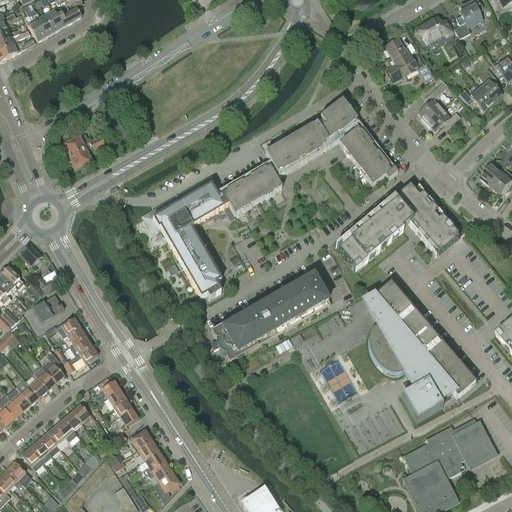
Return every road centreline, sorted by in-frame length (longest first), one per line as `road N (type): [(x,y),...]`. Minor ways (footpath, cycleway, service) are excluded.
road 1 (residential): [(127,358),(326,242),(399,184)]
road 2 (residential): [(92,188),(100,201),(155,202),(310,111),(344,61)]
road 3 (tertiary): [(92,188),(232,108),(304,16),(297,1)]
road 4 (residential): [(16,149),(260,0)]
road 5 (tertiary): [(226,511),(127,358)]
road 6 (residential): [(397,262),(511,396)]
road 7 (residential): [(447,184),(344,61)]
road 8 (residential): [(0,454),(67,394),(127,358)]
road 9 (tertiary): [(127,358),(54,234)]
road 10 (residential): [(0,74),(83,26),(87,0)]
